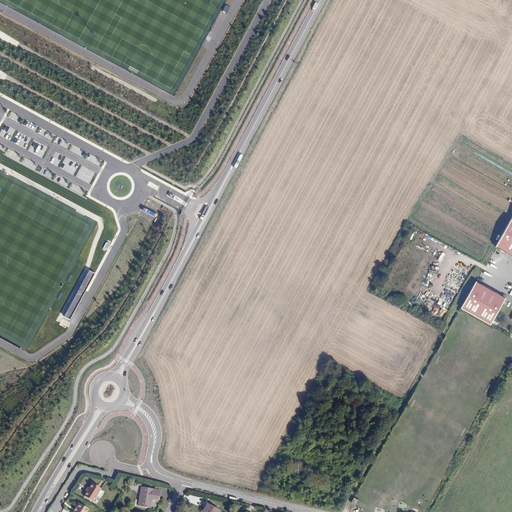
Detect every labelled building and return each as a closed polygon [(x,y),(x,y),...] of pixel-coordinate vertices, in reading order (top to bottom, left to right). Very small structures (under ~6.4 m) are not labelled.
[(128,173),(121,187),(129,191),(136,177),(128,173)] [(511,218),(496,247),(511,255),(511,218)] [(430,255),(433,251),(426,246),(423,251),(430,255)] [(88,269),(63,317),(69,320),(96,273),(88,269)] [(476,281),(476,282),(505,299),(506,298),(476,281)] [(476,282),(461,309),(490,326),(505,299),(476,282)] [(101,489),(92,484),(84,496),(93,502),(101,489)] [(160,491),(142,488),(139,506),(150,507),(153,497),(159,498),(160,491)] [(86,511),(88,509),(79,503),(74,511),(86,511)]
